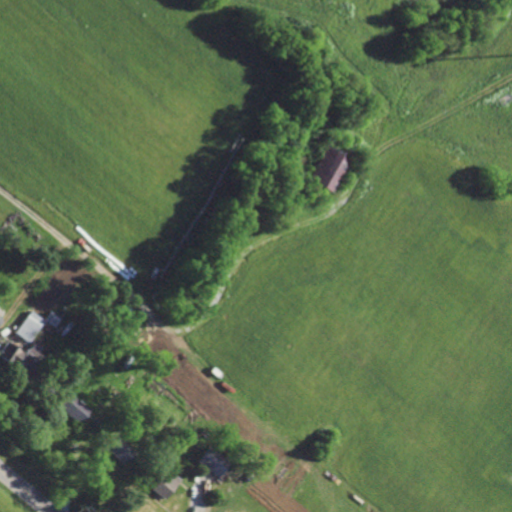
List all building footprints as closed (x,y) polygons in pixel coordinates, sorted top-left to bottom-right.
[(327,193),(302,180),(323,144),(322,143),(328,134),(336,138),(330,149),(346,158),(327,193)] [(26,342),(13,332),(30,311),(30,310),(43,320),(26,342)] [(59,317),(47,310),(42,320),(53,327),(59,317)] [(23,354),(27,348),(44,361),(24,387),(10,376),(8,375),(14,367),(0,356),(0,350),(6,342),(23,354)] [(77,424),(66,414),(64,412),(56,405),(67,392),(88,411),(77,424)] [(106,411),(96,402),(104,393),(114,401),(106,411)] [(126,429),(121,426),(128,416),(133,419),(126,429)] [(124,465),(109,451),(106,448),(104,446),(115,434),(136,453),(124,465)] [(217,477),(216,476),(204,467),(197,462),(208,447),(229,462),(217,477)] [(163,498),(162,497),(156,492),(151,487),(167,469),(178,479),(179,479),(178,481),(163,498)] [(223,497),(222,496),(220,498),(215,494),(217,492),(212,488),(226,469),(238,478),(223,497)] [(250,481),(245,476),(248,472),(254,476),(250,481)]
